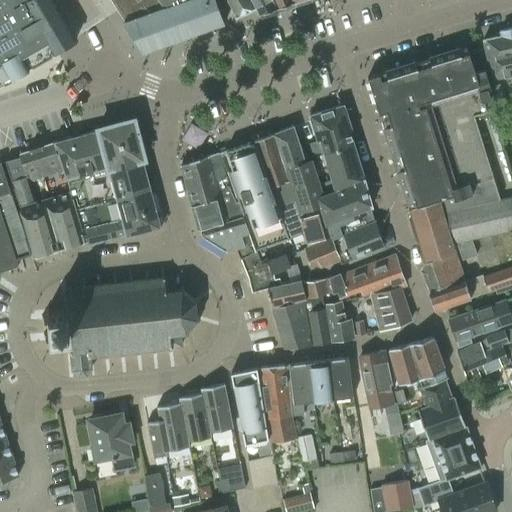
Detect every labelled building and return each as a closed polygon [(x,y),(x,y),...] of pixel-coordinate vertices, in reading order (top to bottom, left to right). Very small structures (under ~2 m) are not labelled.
[(0,0),(0,82),(1,83),(11,78),(11,79),(12,79),(30,69),(38,65),(53,57),(51,55),(57,51),(76,40),(75,39),(75,38),(52,0),(0,0)] [(111,0),(125,21),(123,21),(131,34),(143,52),(175,41),(224,23),(216,0),(111,0)] [(226,0),(236,16),(256,6),(252,0),(226,0)] [(252,0),(256,6),(260,13),(278,7),(273,0),(252,0)] [(491,80),(511,74),(511,27),(500,31),(501,35),(483,39),(491,80)] [(408,208),(409,208),(438,202),(443,213),(500,200),(475,119),(495,113),(488,88),(490,87),(490,86),(478,47),(476,47),(477,49),(468,52),(466,44),(385,70),(386,71),(368,77),(408,208)] [(488,88),(495,113),(507,109),(500,83),(490,86),(490,87),(488,88)] [(340,106),(309,115),(311,121),(313,126),(317,141),(321,141),(325,153),(353,144),(349,130),(351,130),(345,108),(344,109),(340,107),(340,106)] [(85,133),(52,142),(53,146),(63,169),(64,173),(68,182),(71,192),(76,208),(151,188),(149,182),(147,175),(143,159),(145,159),(134,119),(124,121),(98,128),(98,130),(85,133)] [(293,125),(273,133),(276,140),(300,210),(321,204),(318,196),(337,189),(333,179),(320,183),(311,159),(305,161),(296,133),(294,126),(293,125)] [(254,140),(253,140),(254,141),(291,238),(303,233),(306,243),(309,242),(332,235),(330,229),(321,204),(300,210),(276,140),(275,141),(273,133),(254,140)] [(249,142),(220,152),(235,197),(236,197),(238,201),(242,215),(252,244),(254,250),(256,250),(291,238),(254,141),(250,143),(249,142)] [(3,158),(0,158),(0,160),(1,163),(0,163),(1,165),(2,165),(16,205),(37,199),(30,180),(56,171),(58,176),(64,173),(63,169),(53,146),(52,142),(20,153),(17,154),(18,157),(18,158),(9,161),(8,161),(4,162),(4,161),(3,158)] [(337,189),(318,196),(321,204),(330,229),(332,235),(332,236),(344,231),(373,219),(369,207),(370,206),(372,206),(364,178),(353,144),(325,153),(333,179),(337,189)] [(218,152),(181,164),(192,205),(191,205),(198,229),(200,229),(242,215),(238,201),(236,202),(231,191),(218,153),(218,152)] [(0,271),(4,270),(18,265),(14,254),(31,248),(27,237),(16,205),(2,165),(1,165),(0,165),(0,271)] [(151,188),(76,208),(84,238),(86,245),(126,235),(126,236),(161,227),(151,188)] [(71,192),(20,207),(30,240),(33,252),(84,238),(76,208),(71,192)] [(420,243),(423,252),(426,260),(425,261),(421,270),(429,293),(464,280),(452,243),(456,242),(471,239),(506,230),(505,226),(511,224),(511,200),(511,198),(500,200),(443,213),(438,202),(409,208),(411,213),(409,217),(416,241),(420,243)] [(242,215),(200,229),(201,235),(227,251),(252,244),(242,215)] [(326,239),(334,260),(340,258),(342,261),(383,245),(382,242),(382,239),(381,234),(378,232),(375,222),(376,221),(376,220),(333,238),(332,236),(326,239)] [(311,263),(322,265),(334,260),(326,239),(305,247),(311,263)] [(476,255),(471,239),(456,242),(462,259),(476,255)] [(240,258),(244,267),(260,261),(256,250),(255,251),(247,254),(247,255),(240,258)] [(267,288),(272,307),(306,298),(301,279),(280,284),(279,278),(274,279),(273,274),(290,267),(286,253),(267,260),(266,259),(260,262),(260,261),(244,267),(248,278),(252,292),(267,288)] [(339,272),(328,277),(332,293),(337,292),(339,298),(360,291),(361,296),(400,286),(406,284),(395,254),(380,259),(341,273),(340,274),(339,272)] [(464,280),(429,293),(433,306),(438,308),(439,308),(444,311),(447,305),(459,301),(496,289),(501,292),(511,287),(511,266),(483,276),(482,275),(464,280)] [(45,314),(41,315),(41,318),(45,318),(47,333),(43,333),(43,336),(47,336),(47,337),(48,336),(48,340),(51,340),(51,336),(63,335),(63,339),(66,338),(66,339),(67,353),(70,352),(72,370),(78,375),(86,375),(91,368),(90,359),(92,359),(92,355),(104,354),(105,358),(108,357),(108,353),(120,352),(121,356),(124,355),(123,351),(136,350),(136,354),(140,354),(139,350),(152,348),(152,352),(156,352),(155,348),(168,347),(168,351),(172,350),(171,346),(181,345),(180,332),(183,331),(185,335),(188,333),(186,330),(195,319),(199,320),(200,317),(196,316),(195,302),(198,300),(197,297),(193,299),(190,296),(183,291),(182,290),(183,286),(181,286),(180,286),(179,289),(176,290),(174,276),(164,278),(164,273),(161,274),(161,278),(148,279),(148,275),(145,276),(145,280),(132,281),(132,277),(129,277),(129,281),(117,283),(116,279),(113,279),(113,283),(101,285),(100,281),(97,281),(98,285),(85,286),(84,282),(83,283),(81,283),(82,287),(65,289),(64,289),(66,310),(64,310),(64,308),(60,308),(60,312),(49,313),(48,310),(45,310),(46,314),(45,314)] [(307,298),(328,294),(325,278),(302,281),(307,298)] [(369,294),(375,315),(380,330),(410,320),(411,320),(400,286),(361,296),(362,297),(369,294)] [(309,316),(314,344),(330,341),(327,325),(322,296),(312,298),(316,315),(309,316)] [(511,296),(463,314),(448,319),(458,347),(472,343),(469,335),(510,321),(511,319),(511,296)] [(310,344),(314,344),(309,316),(316,315),(312,298),(306,300),(306,298),(272,307),(284,347),(310,344)] [(325,303),(329,325),(332,340),(354,336),(350,318),(346,318),(344,312),(343,312),(340,300),(325,303)] [(342,300),(340,300),(343,312),(344,312),(350,311),(347,300),(342,301),(342,300)] [(352,322),(355,336),(365,333),(362,320),(352,322)] [(479,342),(479,343),(480,343),(484,354),(492,351),(491,349),(501,345),(507,343),(502,331),(486,338),(479,342)] [(433,336),(409,343),(420,379),(418,379),(421,386),(421,387),(444,379),(448,377),(433,336)] [(409,343),(388,349),(398,384),(418,378),(418,379),(420,379),(409,343)] [(467,379),(497,366),(508,362),(501,345),(491,349),(492,351),(484,354),(480,343),(479,343),(457,351),(461,361),(460,362),(467,379)] [(359,358),(359,359),(369,408),(394,403),(390,383),(392,382),(385,350),(361,355),(359,358)] [(348,357),(328,359),(332,393),(333,398),(353,396),(350,373),(349,360),(348,357)] [(328,359),(308,361),(313,393),(314,400),(333,398),(332,393),(328,359)] [(289,364),(286,364),(291,415),(304,413),(302,402),(314,400),(313,393),(308,361),(289,364)] [(286,364),(258,367),(270,442),(280,440),(297,438),(292,417),(291,415),(286,364)] [(230,372),(244,443),(256,441),(258,456),(271,453),(268,438),(257,367),(230,372)] [(426,407),(418,410),(428,439),(465,426),(463,420),(459,411),(459,409),(458,406),(457,405),(454,397),(451,398),(444,379),(421,387),(421,386),(419,387),(426,407)] [(224,383),(200,387),(201,392),(202,392),(202,393),(210,431),(211,431),(233,427),(224,383)] [(398,404),(406,401),(402,389),(394,391),(398,404)] [(201,392),(179,397),(180,401),(188,441),(189,441),(212,436),(211,431),(210,431),(202,393),(202,392),(201,392)] [(160,420),(147,422),(154,457),(156,465),(167,463),(166,455),(168,454),(167,450),(190,445),(189,441),(188,441),(180,401),(157,406),(160,420)] [(114,469),(126,466),(133,465),(128,440),(131,440),(128,423),(122,424),(120,413),(105,416),(102,414),(92,416),(90,419),(89,420),(94,445),(91,445),(94,458),(111,455),(114,469)] [(394,417),(396,428),(397,433),(404,432),(400,416),(394,417)] [(417,488),(410,490),(413,506),(413,509),(424,506),(438,500),(448,496),(453,494),(448,478),(480,467),(465,426),(428,439),(425,440),(439,480),(417,488)] [(0,438),(0,460),(12,456),(6,437),(0,438)] [(342,451),(344,460),(356,458),(355,450),(342,451)] [(331,461),(344,460),(342,451),(330,453),(331,461)] [(0,460),(0,481),(18,475),(12,456),(0,460)] [(248,461),(253,486),(276,482),(272,456),(248,461)] [(318,467),(317,458),(305,460),(306,468),(318,467)] [(302,460),(288,463),(293,482),(306,479),(302,460)] [(217,469),(219,480),(219,481),(228,479),(230,490),(245,487),(240,464),(217,469)] [(159,473),(144,476),(150,506),(165,503),(159,473)] [(219,493),(230,490),(228,479),(219,481),(219,480),(217,481),(219,493)] [(408,479),(380,485),(381,487),(385,511),(413,506),(410,490),(409,487),(408,479)] [(448,496),(438,500),(442,511),(493,511),(496,511),(485,482),(453,494),(448,496)] [(79,511),(98,511),(92,487),(74,491),(79,511)] [(172,497),(174,506),(189,503),(187,494),(172,497)]
